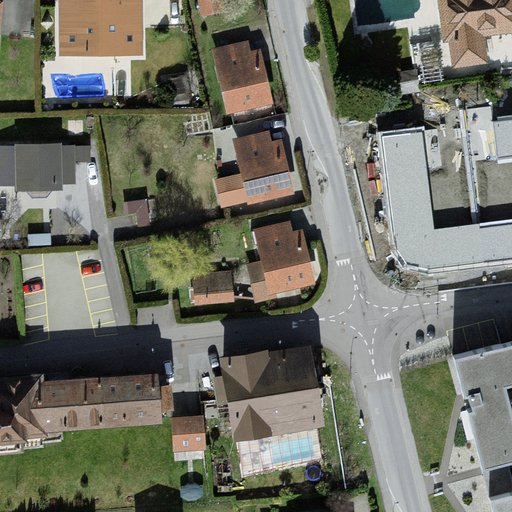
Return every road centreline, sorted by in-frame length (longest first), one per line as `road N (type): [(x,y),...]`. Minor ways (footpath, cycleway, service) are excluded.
road 1 (residential): [(361,314),(0,356)]
road 2 (residential): [(286,0),(361,314)]
road 3 (residential): [(361,314),(408,511)]
road 4 (residential): [(511,296),(361,314)]
